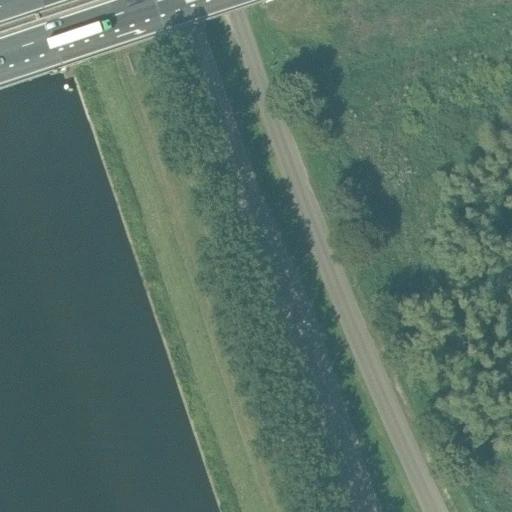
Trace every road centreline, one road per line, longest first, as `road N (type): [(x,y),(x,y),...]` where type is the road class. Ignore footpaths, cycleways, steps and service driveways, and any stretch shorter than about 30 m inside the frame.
road 1 (secondary): [(185,0),(266,217),(392,511)]
road 2 (secondary): [(432,511),(232,0)]
road 3 (motorway): [(0,54),(165,0)]
